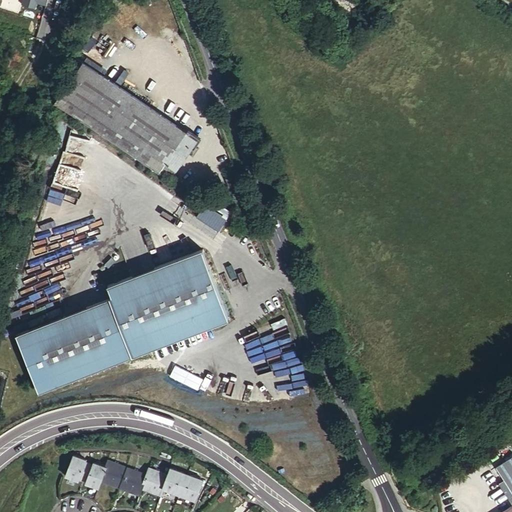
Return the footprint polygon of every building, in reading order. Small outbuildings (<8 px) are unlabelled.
[(22,0),(21,5),(36,9),(37,5),(46,7),(48,0),(22,0)] [(367,5),(361,0),(327,0),(351,22),(367,5)] [(91,67),(63,108),(144,164),(152,154),(172,168),(194,138),(91,67)] [(152,154),(144,164),(178,187),(208,145),(195,136),(194,138),(172,168),(152,154)] [(227,180),(230,187),(240,183),(237,176),(227,180)] [(220,229),(230,209),(217,203),(215,208),(203,202),(195,217),(220,229)] [(21,340),(44,395),(231,317),(203,250),(110,288),(115,300),(21,340)] [(483,457),(490,467),(511,453),(511,444),(509,440),(483,457)] [(91,485),(98,465),(82,460),(75,479),(91,485)] [(511,460),(498,468),(511,490),(511,460)] [(98,465),(91,485),(107,490),(114,471),(98,465)] [(107,490),(126,497),(127,493),(132,477),(114,471),(107,490)] [(153,480),(133,473),(132,477),(127,493),(146,500),(149,493),(153,480)] [(155,473),(153,480),(149,493),(168,500),(171,493),(175,479),(155,473)] [(175,479),(171,493),(186,497),(192,478),(177,473),(175,479)] [(192,478),(186,497),(202,503),(209,484),(192,478)] [(233,508),(240,501),(232,492),(225,499),(233,508)]
